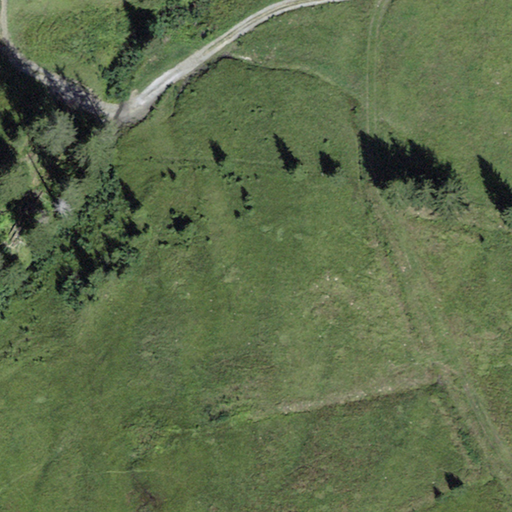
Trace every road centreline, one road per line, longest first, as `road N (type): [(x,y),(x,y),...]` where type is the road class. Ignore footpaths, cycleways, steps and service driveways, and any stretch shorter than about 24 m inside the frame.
road 1 (track): [(511,480),(377,204),(370,84),(382,0)]
road 2 (track): [(300,0),(244,25),(140,104),(107,105)]
